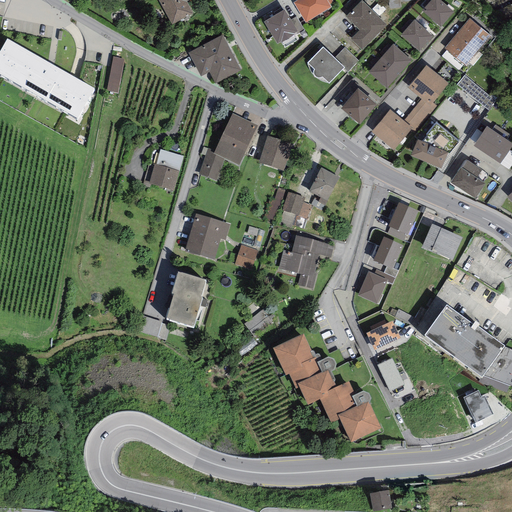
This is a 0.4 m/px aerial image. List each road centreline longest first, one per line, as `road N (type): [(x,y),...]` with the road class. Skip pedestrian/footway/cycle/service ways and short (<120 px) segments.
road 1 (primary): [(511,440),(437,462),(259,473),(212,463),(134,425),(117,426),(98,448),(104,478),(209,511)]
road 2 (residential): [(45,0),(263,113),(305,115)]
road 3 (secondary): [(305,115),(371,168),(511,237)]
road 4 (secondary): [(228,0),(305,115)]
